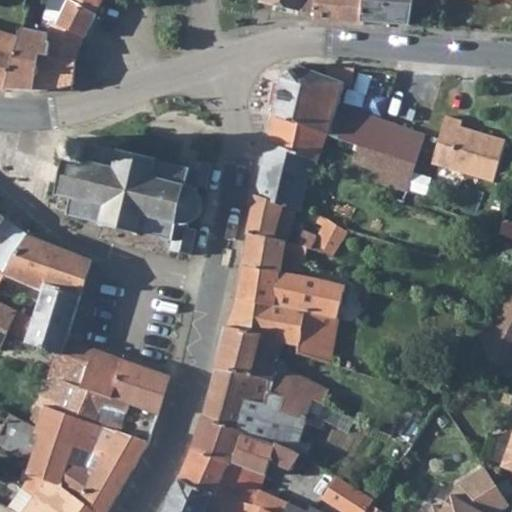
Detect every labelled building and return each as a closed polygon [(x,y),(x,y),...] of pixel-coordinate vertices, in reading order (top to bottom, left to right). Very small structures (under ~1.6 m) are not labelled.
[(70,0),(66,11),(62,22),(88,35),(98,11),(78,0),(70,0)] [(78,0),(98,11),(100,5),(102,0),(78,0)] [(275,0),(322,13),(322,0),(275,0)] [(366,19),(367,0),(322,0),(322,13),(322,17),(323,20),(363,23),(366,19)] [(367,0),(366,19),(409,22),(413,0),(367,0)] [(4,29),(0,27),(0,82),(7,84),(28,14),(11,9),(4,29)] [(38,88),(47,58),(51,45),(42,43),(45,31),(47,22),(41,21),(28,14),(7,84),(38,88)] [(82,50),(88,35),(62,22),(60,26),(56,46),(53,58),(47,58),(38,88),(77,83),(79,65),(82,50)] [(52,39),(51,45),(56,46),(60,26),(47,22),(45,31),(45,38),(52,39)] [(45,31),(42,43),(51,45),(52,39),(45,38),(45,31)] [(56,46),(51,45),(47,58),(53,58),(56,46)] [(344,83),(325,75),(296,64),(284,73),(274,112),(329,130),(333,132),(344,83)] [(350,85),(354,66),(328,66),(325,75),(344,83),(350,85)] [(426,133),(351,108),(342,135),(363,142),(418,160),(426,133)] [(322,157),(329,130),(274,112),(257,192),(299,206),(303,208),(315,155),(322,157)] [(447,115),(434,162),(496,180),(508,138),(462,125),(464,119),(447,115)] [(88,140),(86,137),(70,136),(70,132),(66,132),(66,136),(68,136),(66,148),(62,149),(62,154),(66,154),(64,163),(60,163),(58,171),(57,178),(61,186),(58,185),(56,186),(55,188),(56,190),(58,192),(61,190),(62,189),(79,192),(78,200),(74,206),(71,209),(73,211),(76,211),(78,209),(79,207),(108,215),(109,219),(113,218),(140,224),(141,227),(144,228),(146,225),(171,231),(173,240),(171,245),(193,251),(199,227),(190,225),(202,214),(206,199),(202,187),(209,188),(216,163),(193,156),(191,161),(189,166),(160,158),(160,156),(152,156),(126,148),(122,148),(88,140)] [(411,188),(418,160),(363,142),(357,159),(379,167),(375,176),(411,188)] [(419,173),(413,189),(427,195),(433,178),(419,173)] [(305,241),(291,238),(299,206),(257,192),(248,229),(252,229),(246,261),(302,276),(296,260),(326,266),(330,252),(337,252),(350,226),(345,226),(337,220),(328,215),(321,213),(319,219),(326,220),(323,231),(308,228),(305,241)] [(30,232),(6,212),(0,222),(0,267),(7,273),(30,232)] [(7,273),(45,290),(47,286),(81,297),(95,255),(30,232),(7,273)] [(305,309),(339,318),(349,283),(302,276),(246,261),(245,267),(242,287),(237,306),(229,324),(296,341),(305,309)] [(489,328),(511,337),(511,283),(496,314),(489,328)] [(60,349),(41,400),(47,402),(85,415),(96,389),(87,384),(98,347),(68,338),(81,297),(47,286),(45,290),(41,299),(34,323),(26,321),(22,335),(28,336),(27,340),(60,349)] [(0,303),(0,341),(17,312),(0,303)] [(328,360),(339,318),(305,309),(296,341),(294,351),(306,354),(315,357),(328,360)] [(229,324),(216,362),(269,376),(272,353),(292,356),(294,351),(296,341),(229,324)] [(480,346),(511,360),(511,337),(489,328),(480,346)] [(98,347),(87,384),(96,389),(115,395),(128,357),(98,347)] [(315,357),(306,354),(304,362),(314,364),(315,357)] [(356,358),(346,356),(344,365),(354,367),(356,358)] [(173,371),(128,357),(115,395),(135,402),(160,411),(173,371)] [(277,446),(296,454),(312,400),(286,391),(282,402),(265,397),(269,376),(216,362),(208,415),(247,432),(277,446)] [(291,371),(288,381),(269,376),(265,397),(282,402),(286,391),(312,400),(321,403),(328,381),(291,371)] [(85,415),(106,423),(110,410),(115,395),(96,389),(85,415)] [(47,428),(31,473),(54,483),(100,511),(107,511),(151,439),(124,429),(106,423),(85,415),(47,402),(39,419),(14,409),(11,415),(3,428),(1,433),(13,438),(19,430),(33,436),(39,425),(47,428)] [(135,402),(129,416),(124,429),(151,439),(160,411),(135,402)] [(0,427),(3,428),(11,415),(0,410),(0,427)] [(129,416),(110,410),(106,423),(124,429),(129,416)] [(208,415),(195,445),(231,460),(233,461),(247,432),(208,415)] [(511,416),(509,415),(497,451),(498,455),(511,460),(511,416)] [(233,461),(268,475),(272,460),(277,446),(247,432),(233,461)] [(231,460),(195,445),(183,475),(218,488),(231,460)] [(296,454),(277,446),(272,460),(295,471),(302,457),(296,454)] [(505,495),(479,456),(454,473),(437,496),(427,490),(420,500),(414,501),(408,511),(482,511),(487,505),(505,495)] [(218,488),(252,501),(278,511),(292,511),(296,502),(265,490),(268,475),(233,461),(231,460),(218,488)] [(332,470),(321,494),(359,511),(374,489),(332,470)] [(32,497),(21,511),(100,511),(54,483),(31,473),(23,481),(18,488),(32,497)] [(211,511),(215,503),(233,511),(278,511),(252,501),(218,488),(183,475),(166,511),(211,511)] [(12,511),(21,511),(32,497),(18,488),(6,506),(12,511)] [(340,511),(319,504),(317,510),(296,502),(292,511),(340,511)]
